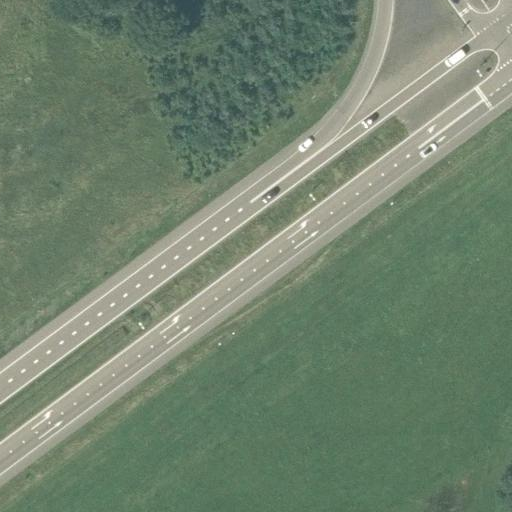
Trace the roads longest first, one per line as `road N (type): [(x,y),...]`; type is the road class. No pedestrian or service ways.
road 1 (trunk): [(0,469),(511,88)]
road 2 (trunk): [(311,165),(119,308)]
road 3 (trunk): [(484,38),(311,165)]
road 4 (motorway): [(384,0),(370,66),(311,165)]
road 5 (primary): [(119,308),(0,396)]
